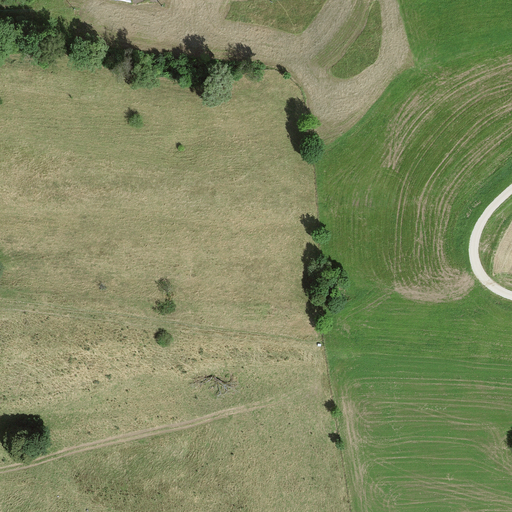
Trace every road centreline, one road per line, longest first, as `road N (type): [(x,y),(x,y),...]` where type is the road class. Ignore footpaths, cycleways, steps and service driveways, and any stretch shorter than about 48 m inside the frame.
road 1 (track): [(187,187),(330,148),(369,125),(413,75),(511,37)]
road 2 (track): [(511,187),(471,240),(480,278),(511,297)]
